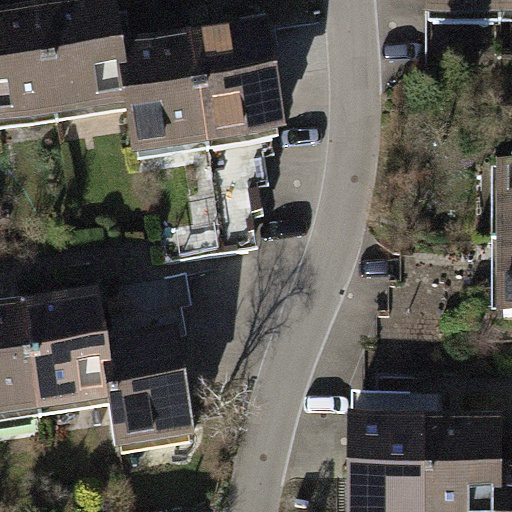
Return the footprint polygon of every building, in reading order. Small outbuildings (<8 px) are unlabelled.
[(119,52),(110,0),(101,0),(35,11),(55,127),(130,114),(119,52)] [(507,21),(506,0),(432,0),(433,23),(507,21)] [(0,136),(55,127),(35,11),(0,17),(0,136)] [(285,141),(265,26),(190,39),(210,154),(285,141)] [(190,39),(119,52),(130,114),(139,166),(210,154),(190,39)] [(498,238),(511,238),(511,163),(498,164),(498,238)] [(497,312),(511,312),(511,238),(498,238),(497,312)] [(399,257),(399,287),(460,286),(472,286),(472,257),(399,257)] [(388,287),(388,316),(448,316),(460,316),(460,286),(399,287),(388,287)] [(100,346),(91,293),(16,305),(36,420),(110,408),(100,346)] [(0,426),(36,420),(16,305),(0,308),(0,426)] [(376,317),(376,346),(434,346),(449,346),(448,316),(388,316),(376,317)] [(171,334),(100,346),(110,408),(119,457),(190,445),(171,334)] [(363,346),(364,376),(435,375),(434,346),(376,346),(363,346)] [(421,511),(421,415),(421,394),(353,395),(354,415),(346,415),(346,511),(421,511)] [(494,511),(495,470),(494,414),(421,415),(421,511),(494,511)] [(511,511),(511,469),(495,470),(494,511),(511,511)]
